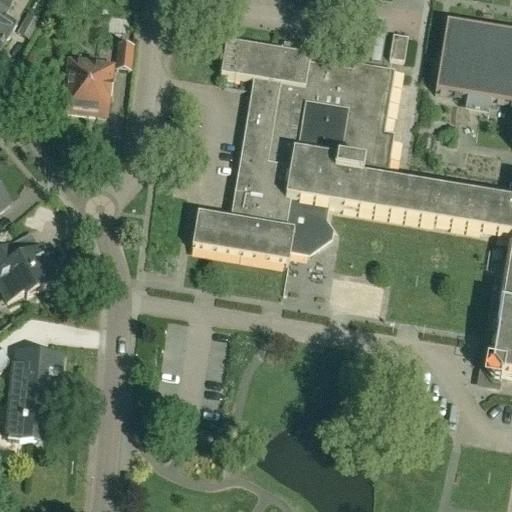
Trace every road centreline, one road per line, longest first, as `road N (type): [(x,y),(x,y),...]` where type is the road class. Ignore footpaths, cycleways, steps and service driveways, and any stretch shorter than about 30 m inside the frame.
road 1 (residential): [(202,315),(427,351),(478,434)]
road 2 (residential): [(100,216),(139,156),(158,0)]
road 3 (residential): [(104,511),(118,303)]
road 4 (residential): [(358,25),(170,0)]
road 5 (unknown): [(184,413),(285,383),(299,347),(293,330)]
road 6 (residential): [(100,216),(46,134),(0,92)]
road 7 (residential): [(202,315),(179,440)]
